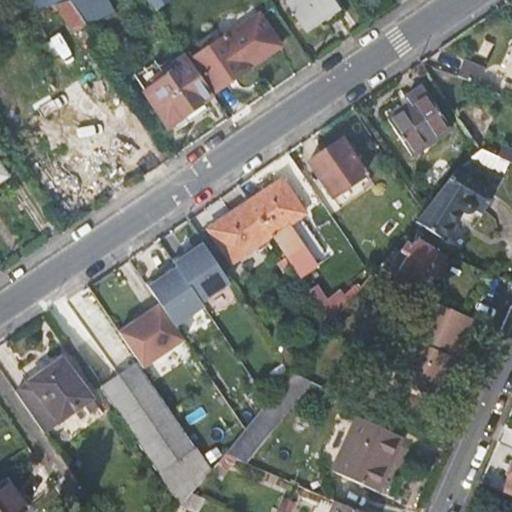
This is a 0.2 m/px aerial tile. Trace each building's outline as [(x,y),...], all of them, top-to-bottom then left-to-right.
[(72,0),(69,1),(86,27),(129,7),(133,16),(151,7),(146,0),(72,0)] [(147,0),(156,13),(174,0),(147,0)] [(334,10),(327,0),(291,0),(284,5),(301,31),(334,10)] [(69,1),(53,5),(74,36),(86,27),(69,1)] [(213,92),(246,70),(245,70),(276,49),(255,16),(191,59),(213,92)] [(210,97),(183,57),(175,62),(179,68),(143,91),(167,127),(181,117),(186,123),(206,109),(202,103),(210,97)] [(94,146),(111,134),(108,128),(126,117),(103,82),(84,94),(81,89),(64,100),(94,146)] [(449,129),(421,88),(405,97),(409,104),(387,118),(412,154),(449,129)] [(468,99),(457,118),(476,147),(495,114),(468,99)] [(84,152),(94,146),(64,100),(54,106),(60,116),(28,137),(44,162),(50,158),(55,165),(81,148),(84,152)] [(116,142),(111,134),(94,146),(99,154),(116,142)] [(364,173),(340,139),(308,161),(319,177),(314,181),(318,188),(324,184),(332,196),(364,173)] [(511,148),(503,145),(499,156),(511,161),(511,148)] [(89,160),(99,154),(94,146),(84,152),(89,160)] [(0,199),(1,199),(0,197),(0,183),(11,176),(0,159),(0,199)] [(495,199),(455,173),(425,210),(417,220),(446,239),(463,211),(468,213),(474,212),(483,218),(495,199)] [(281,180),(248,202),(271,235),(292,266),(298,262),(291,251),(300,245),(286,225),(303,213),(281,180)] [(248,202),(216,224),(239,257),(271,235),(248,202)] [(407,242),(385,279),(411,291),(424,270),(433,274),(445,255),(419,239),(414,245),(407,242)] [(177,268),(200,302),(230,282),(203,244),(196,249),(188,255),(185,251),(172,260),(177,268)] [(193,245),(185,251),(188,255),(196,249),(193,245)] [(172,322),(200,302),(177,268),(161,279),(159,275),(145,284),(157,300),(172,322)] [(172,322),(157,300),(143,309),(146,313),(135,321),(118,332),(142,368),(183,340),(172,322)] [(434,301),(420,330),(424,332),(438,303),(434,301)] [(424,332),(420,330),(414,344),(411,342),(397,372),(408,378),(407,381),(433,393),(443,370),(447,372),(472,317),(438,303),(424,332)] [(146,313),(143,309),(132,316),(135,321),(146,313)] [(90,400),(62,360),(15,393),(42,433),(90,400)] [(194,450),(138,368),(104,390),(161,473),(194,450)] [(243,459),(308,379),(292,372),(244,430),(226,452),(243,459)] [(378,489),(402,435),(357,415),(333,468),(378,489)] [(194,450),(161,473),(183,505),(209,473),(194,450)] [(0,511),(19,511),(25,508),(5,481),(0,484),(0,511)] [(363,511),(332,498),(326,511),(363,511)]
